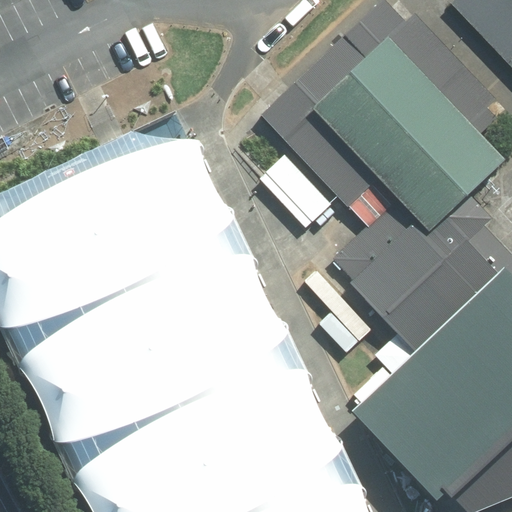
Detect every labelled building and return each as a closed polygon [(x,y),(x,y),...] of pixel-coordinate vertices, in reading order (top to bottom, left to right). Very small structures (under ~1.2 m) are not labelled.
[(511,0),(450,0),(449,2),(511,68),(511,0)] [(386,39),(308,112),(374,182),(394,201),(426,236),(444,219),(504,163),(386,39)] [(285,89),(258,115),(347,207),(374,182),(308,112),(285,89)] [(366,511),(358,486),(340,447),(315,411),(304,370),(284,328),(262,295),(252,258),(230,212),(208,180),(197,141),(164,139),(131,132),(113,141),(0,195),(0,336),(14,367),(39,403),(52,447),(67,478),(90,511),(366,511)] [(281,156),(257,179),(306,230),(330,207),(281,156)] [(426,236),(394,201),(330,262),(411,347),(493,269),(444,219),(426,236)] [(511,288),(493,269),(411,347),(344,411),(432,503),(448,488),(511,426),(511,288)] [(511,426),(448,488),(468,509),(511,489),(511,426)]
